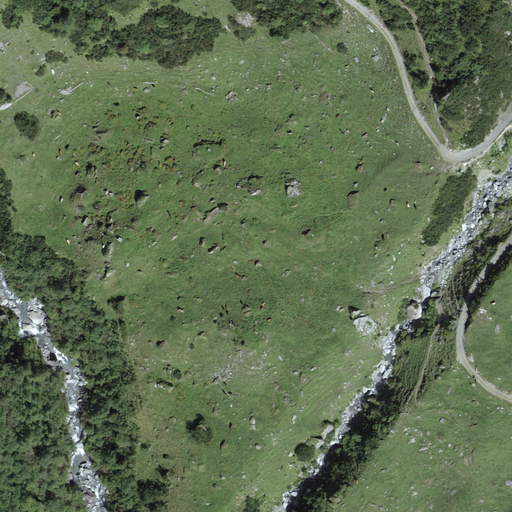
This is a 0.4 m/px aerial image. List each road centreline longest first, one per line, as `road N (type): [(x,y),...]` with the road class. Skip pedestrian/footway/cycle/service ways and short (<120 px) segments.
road 1 (track): [(347,0),(391,40),(415,110),(441,152),(473,155),(511,119)]
road 2 (track): [(511,238),(471,296),(460,336),(469,369),(511,400)]
